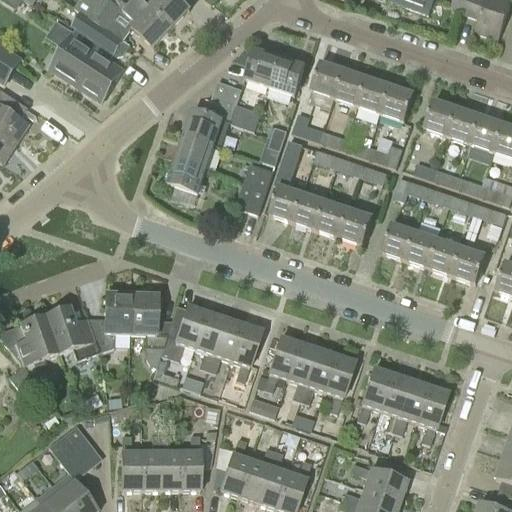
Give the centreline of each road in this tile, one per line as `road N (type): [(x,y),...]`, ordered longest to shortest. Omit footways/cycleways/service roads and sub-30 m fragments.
road 1 (residential): [(491,346),(129,223),(72,174)]
road 2 (residential): [(72,174),(276,5)]
road 3 (residential): [(511,87),(276,5)]
road 4 (residential): [(438,511),(491,346)]
